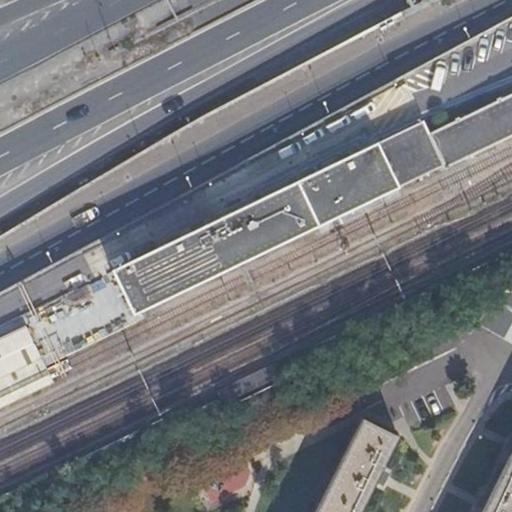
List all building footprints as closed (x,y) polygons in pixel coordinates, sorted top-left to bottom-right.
[(443,168),(511,135),(511,92),(426,134),(421,122),(377,143),(110,272),(127,306),(393,177),(437,156),(443,168)] [(511,285),(501,291),(511,293),(511,285)] [(511,310),(511,293),(501,291),(491,297),(490,297),(511,310)] [(511,310),(490,297),(477,320),(511,341),(511,310)] [(20,321),(0,331),(0,373),(37,354),(20,321)] [(437,322),(356,361),(373,395),(454,355),(437,322)] [(355,511),(393,438),(358,420),(312,511),(355,511)] [(511,511),(511,446),(479,511),(511,511)]
